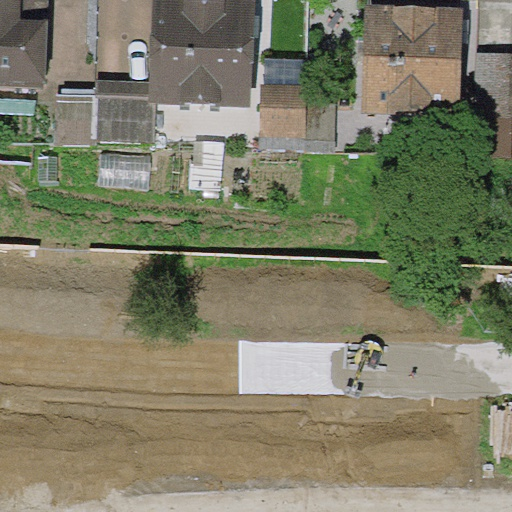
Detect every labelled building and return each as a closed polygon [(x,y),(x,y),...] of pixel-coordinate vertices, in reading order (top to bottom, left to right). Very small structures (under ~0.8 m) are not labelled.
[(69,5),(0,4),(0,92),(68,94),(69,5)] [(268,11),(165,10),(164,95),(266,96),(268,11)] [(477,17),(393,16),(391,118),(475,120),(477,17)] [(511,63),(486,64),(485,126),(511,126),(511,63)] [(117,94),(68,94),(67,143),(116,144),(117,94)] [(163,145),(164,95),(117,94),(116,144),(163,145)] [(308,97),(266,96),(265,153),(307,154),(308,97)]
